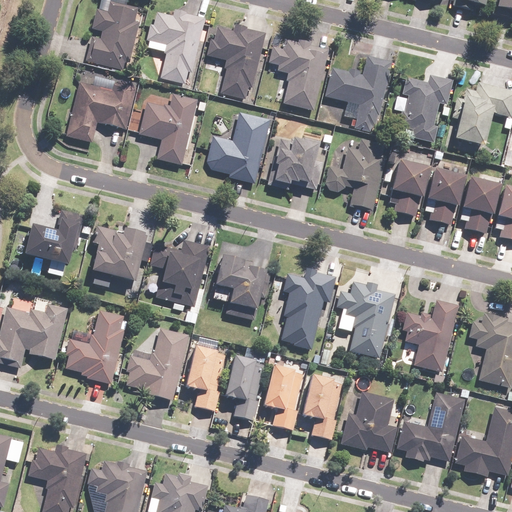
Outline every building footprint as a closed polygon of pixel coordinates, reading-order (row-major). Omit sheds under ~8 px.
[(89,39),(83,63),(120,72),(122,64),(126,65),(136,24),(131,23),(135,10),(123,7),(124,1),(121,0),(98,0),(96,11),(94,11),(89,31),(99,33),(97,41),(89,39)] [(451,0),(450,8),(462,10),(463,6),(480,9),(482,0),(487,1),(487,0),(451,0)] [(511,0),(492,0),(489,16),(501,18),(502,14),(511,15),(511,0)] [(189,75),(202,20),(184,16),(184,14),(172,11),(170,17),(154,14),(151,26),(147,26),(144,42),(146,43),(144,49),(161,53),(161,55),(163,55),(157,80),(183,86),(185,74),(189,75)] [(250,90),(262,35),(244,31),(244,29),(232,26),(231,33),(214,29),(211,42),(208,41),(204,58),(223,62),(221,70),(223,70),(217,95),(243,101),(246,89),(250,90)] [(311,113),(325,51),(307,47),(308,44),(295,42),(295,44),(283,41),(280,52),(270,49),(266,65),(276,67),(274,73),(285,76),(284,83),(286,83),(281,106),(311,113)] [(376,117),(389,63),(364,58),(360,77),(357,76),(358,73),(346,71),(346,73),(329,69),(322,99),(345,104),(341,118),(351,120),(349,127),(352,127),(351,130),(368,134),(369,128),(372,128),(375,117),(376,117)] [(403,79),(399,96),(406,97),(402,113),(399,112),(395,128),(410,132),(408,139),(431,145),(435,128),(431,127),(433,121),(436,105),(444,107),(450,82),(426,76),(425,84),(403,79)] [(89,87),(76,84),(63,138),(89,145),(94,125),(123,132),(133,92),(128,85),(116,82),(110,86),(111,84),(92,79),(89,87)] [(455,121),(450,142),(479,149),(488,114),(508,119),(511,103),(511,93),(475,84),(473,93),(463,90),(460,101),(454,99),(449,119),(455,121)] [(178,168),(195,102),(170,96),(167,107),(161,106),(160,108),(144,104),(136,136),(159,142),(154,162),(178,168)] [(251,185),(267,122),(236,114),(229,143),(210,138),(204,163),(208,172),(227,176),(226,179),(251,185)] [(502,162),(511,164),(511,128),(511,129),(502,162)] [(313,163),(317,143),(300,139),(299,143),(288,140),(287,143),(278,141),(275,152),(273,152),(265,187),(286,192),(287,186),(313,192),(320,164),(313,163)] [(355,151),(345,149),(340,171),(326,168),(322,185),(326,192),(334,194),(342,190),(342,188),(351,190),(346,208),(369,214),(383,158),(379,157),(381,147),(358,141),(355,151)] [(425,171),(394,163),(387,193),(388,194),(386,204),(392,206),(391,213),(413,219),(425,171)] [(460,179),(429,172),(421,202),(423,203),(421,213),(427,214),(425,222),(448,227),(460,179)] [(495,188),(465,180),(457,211),(459,211),(457,221),(463,223),(461,231),(483,236),(495,188)] [(511,191),(500,189),(492,219),(494,220),(491,230),(498,231),(496,239),(511,242),(511,191)] [(19,257),(63,268),(67,252),(72,253),(81,218),(58,213),(53,232),(47,231),(46,232),(26,227),(19,257)] [(142,244),(144,238),(118,232),(118,234),(93,229),(89,244),(93,245),(86,274),(92,275),(89,286),(105,290),(108,279),(128,284),(128,282),(133,283),(138,262),(145,264),(149,246),(142,244)] [(196,290),(206,248),(180,242),(177,253),(152,247),(147,267),(160,270),(153,300),(188,309),(187,313),(185,313),(183,323),(193,325),(201,291),(196,290)] [(248,267),(217,259),(209,288),(229,294),(223,315),(252,323),(258,299),(262,300),(268,274),(261,272),(260,274),(247,271),(248,267)] [(326,305),(333,279),(313,275),(314,273),(303,270),(301,280),(284,276),(280,294),(285,295),(280,318),(284,319),(278,342),(291,346),(291,347),(308,352),(320,303),(326,305)] [(376,360),(392,296),(373,292),(374,287),(363,284),(363,287),(350,283),(347,295),(337,293),(334,309),(340,310),(335,330),(348,333),(349,329),(352,330),(346,353),(376,360)] [(439,375),(456,307),(433,302),(428,320),(426,320),(427,316),(418,314),(417,318),(403,315),(399,332),(404,333),(402,343),(415,347),(410,368),(439,375)] [(52,363),(64,311),(44,307),(42,315),(27,311),(26,314),(3,308),(0,321),(0,366),(18,370),(22,351),(27,352),(26,357),(52,363)] [(117,331),(120,319),(96,313),(90,337),(88,336),(86,346),(67,341),(63,357),(66,358),(62,371),(78,375),(78,377),(84,379),(84,381),(107,386),(120,332),(117,331)] [(508,390),(511,372),(511,325),(504,324),(505,321),(480,315),(478,325),(470,323),(466,339),(474,341),(472,348),(483,351),(475,383),(508,390)] [(169,403),(185,337),(157,331),(151,355),(148,354),(148,355),(131,351),(129,358),(127,357),(123,373),(126,374),(123,387),(139,391),(138,395),(169,403)] [(212,354),(191,349),(181,390),(195,393),(191,409),(211,414),(216,394),(213,394),(222,358),(211,356),(212,354)] [(251,363),(230,358),(220,399),(234,403),(230,418),(250,423),(255,404),(252,403),(261,368),(250,365),(251,363)] [(289,373),(268,368),(259,409),(273,412),(269,428),(289,433),(294,413),(291,413),(299,377),(289,375),(289,373)] [(443,379),(433,376),(431,383),(441,385),(443,379)] [(328,383),(307,378),(298,418),(312,422),(308,437),(328,442),(333,423),(330,422),(339,387),(328,384),(328,383)] [(391,401),(359,393),(353,417),(345,415),(338,446),(363,452),(364,449),(388,455),(394,429),(385,427),(391,401)] [(393,450),(404,453),(402,459),(420,463),(421,461),(426,463),(427,459),(446,463),(461,402),(432,395),(424,428),(400,423),(393,450)] [(452,465),(462,467),(461,473),(485,479),(486,473),(505,478),(511,447),(511,414),(491,409),(483,443),(459,437),(452,465)] [(0,484),(0,472),(8,439),(0,436),(0,509),(0,510),(6,486),(0,484)] [(70,510),(84,455),(65,451),(66,449),(53,446),(52,453),(35,449),(32,462),(29,461),(25,478),(45,482),(43,491),(45,491),(39,511),(65,511),(66,509),(70,510)] [(134,511),(144,473),(126,468),(127,466),(114,463),(114,465),(101,462),(99,472),(88,469),(84,486),(94,489),(93,494),(96,495),(93,508),(95,509),(94,511),(134,511)] [(194,511),(199,511),(205,487),(187,483),(188,478),(175,475),(174,478),(162,475),(160,486),(152,484),(145,511),(191,511),(192,511),(194,511)] [(263,511),(266,502),(243,497),(240,510),(234,509),(234,510),(225,508),(224,510),(218,509),(217,511),(263,511)]
